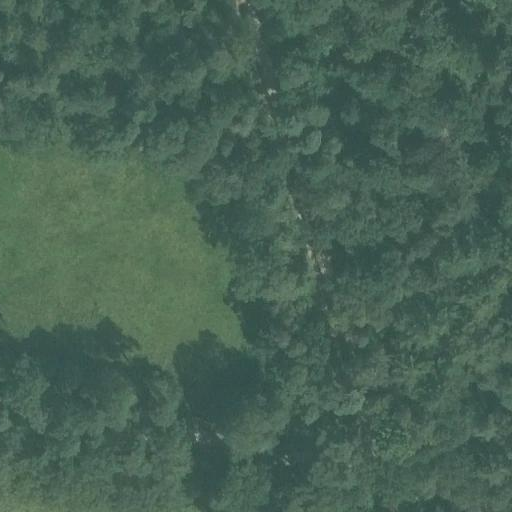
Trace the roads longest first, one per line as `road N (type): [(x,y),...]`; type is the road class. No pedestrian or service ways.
road 1 (track): [(377,467),(244,0)]
road 2 (track): [(369,464),(273,433),(0,383)]
road 3 (track): [(484,130),(319,291)]
road 4 (track): [(495,511),(377,467)]
